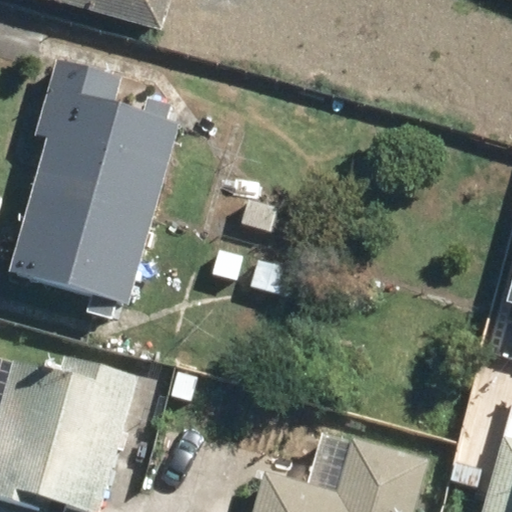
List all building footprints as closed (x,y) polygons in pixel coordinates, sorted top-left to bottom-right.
[(36,0),(163,35),(172,0),(36,0)] [(373,0),(274,0),(268,26),(362,48),(373,0)] [(36,137),(49,141),(11,276),(131,309),(182,126),(115,107),(122,83),(56,64),(36,137)] [(64,377),(15,362),(0,414),(0,504),(27,511),(68,511),(69,510),(74,511),(102,511),(141,382),(69,361),(64,377)] [(511,511),(511,442),(501,439),(480,511),(511,511)] [(335,495),(264,476),(253,511),(413,511),(427,463),(350,442),(335,495)]
